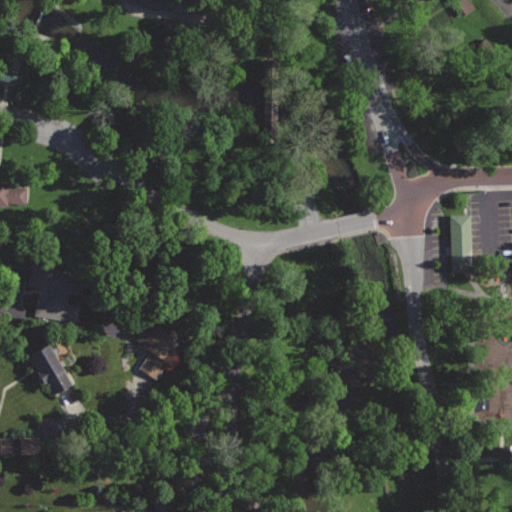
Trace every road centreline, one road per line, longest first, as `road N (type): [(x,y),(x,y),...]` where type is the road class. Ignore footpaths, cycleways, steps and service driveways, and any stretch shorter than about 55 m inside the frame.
road 1 (residential): [(408,201),(417,330),(450,511)]
road 2 (residential): [(347,0),(390,151)]
